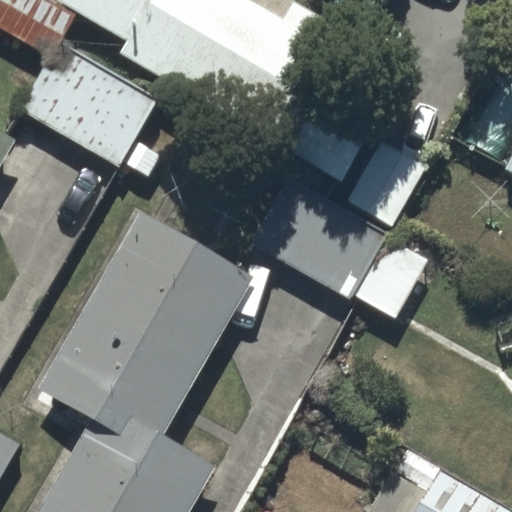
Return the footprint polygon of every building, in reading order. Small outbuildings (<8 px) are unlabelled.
[(0,0),(0,31),(47,59),(19,105),(117,165),(120,160),(147,176),(160,153),(137,139),(161,99),(64,40),(79,16),(52,0),(0,0)] [(64,0),(126,37),(119,49),(339,181),(410,64),(297,0),(64,0)] [(0,166),(18,137),(0,126),(0,166)] [(381,137),(346,196),(393,224),(428,165),(381,137)] [(286,178),(251,240),(348,296),(351,292),(395,317),(427,260),(286,178)] [(90,416),(34,511),(189,511),(215,466),(162,436),(254,274),(138,209),(38,387),(90,416)] [(0,430),(0,479),(22,445),(0,430)] [(510,511),(511,510),(511,509),(407,446),(367,511),(510,511)]
